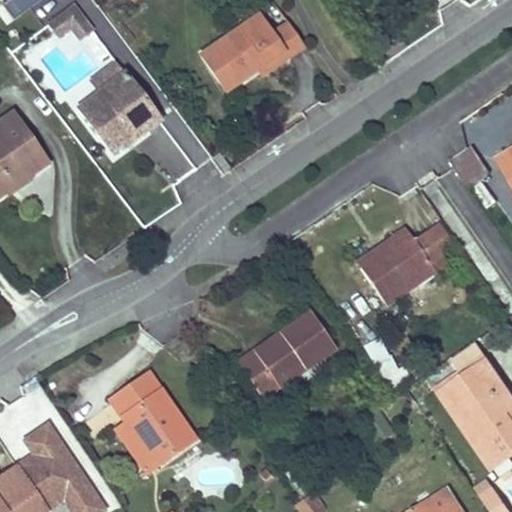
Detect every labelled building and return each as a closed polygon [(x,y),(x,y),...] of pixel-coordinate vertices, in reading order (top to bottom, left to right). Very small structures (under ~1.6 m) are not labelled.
[(72,8),(48,26),(57,39),(69,29),(79,42),(91,32),(72,8)] [(225,95),(258,72),(282,56),(286,61),(303,49),(286,25),(269,37),(256,17),(198,57),(225,95)] [(58,48),(43,59),(66,89),(80,79),(96,67),(86,53),(70,65),(58,48)] [(282,56),(258,72),(261,77),(286,61),(282,56)] [(125,75),(117,65),(93,83),(101,94),(125,75)] [(112,153),(124,144),(134,137),(137,141),(161,123),(125,75),(101,94),(79,110),(112,153)] [(0,197),(6,193),(3,187),(25,172),(29,177),(47,165),(12,115),(0,122),(0,197)] [(137,141),(134,137),(124,144),(127,148),(137,141)] [(511,147),(493,159),(511,189),(511,147)] [(465,151),(447,163),(467,191),(484,179),(465,151)] [(3,187),(6,193),(9,196),(31,181),(29,177),(25,172),(3,187)] [(402,229),(353,262),(385,309),(446,267),(425,236),(412,244),(402,229)] [(258,361),(252,352),(236,362),(262,399),(333,350),(308,314),(277,335),(284,344),(258,361)] [(277,335),(252,352),(258,361),(284,344),(277,335)] [(453,362),(461,375),(484,361),(474,348),(453,362)] [(466,381),(440,398),(492,473),(511,459),(511,426),(505,417),(511,412),(511,402),(484,361),(461,375),(466,381)] [(461,375),(436,392),(440,398),(466,381),(461,375)] [(108,402),(123,424),(152,468),(192,441),(147,376),(108,402)] [(108,511),(49,423),(22,442),(33,457),(21,465),(51,511),(63,503),(69,511),(108,511)] [(152,468),(123,424),(112,431),(142,475),(152,468)] [(0,511),(46,511),(16,467),(0,478),(0,511)] [(507,511),(485,480),(473,489),(488,511),(507,511)] [(309,495),(301,501),(309,511),(320,511),(321,511),(309,495)] [(410,511),(438,511),(431,499),(410,511)] [(309,511),(301,501),(294,506),(298,511),(309,511)]
